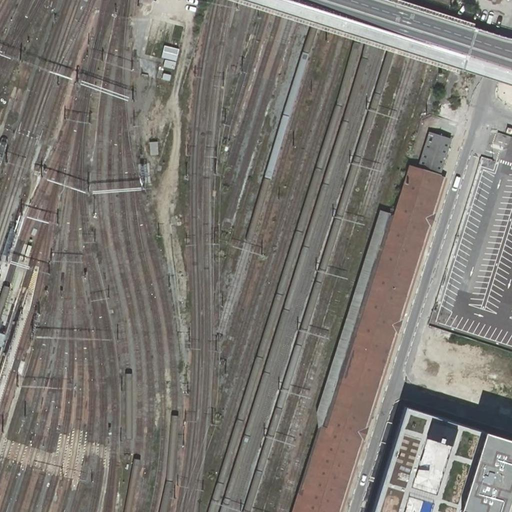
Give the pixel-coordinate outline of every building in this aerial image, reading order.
[(179,49),(163,45),(160,59),(165,60),(163,67),(174,69),(179,49)] [(171,75),(163,73),(162,79),(169,81),(171,75)] [(455,84),(453,95),(464,97),(465,85),(455,84)] [(429,133),(417,169),(439,176),(451,140),(429,133)] [(157,140),(150,141),(150,155),(158,154),(157,140)] [(296,511),(334,511),(439,176),(417,169),(409,166),(296,511)] [(471,183),(470,189),(484,193),(485,187),(471,183)] [(480,428),(405,405),(372,511),(453,511),(455,507),(480,428)] [(502,511),(511,482),(511,438),(480,428),(455,507),(472,511),(502,511)]
